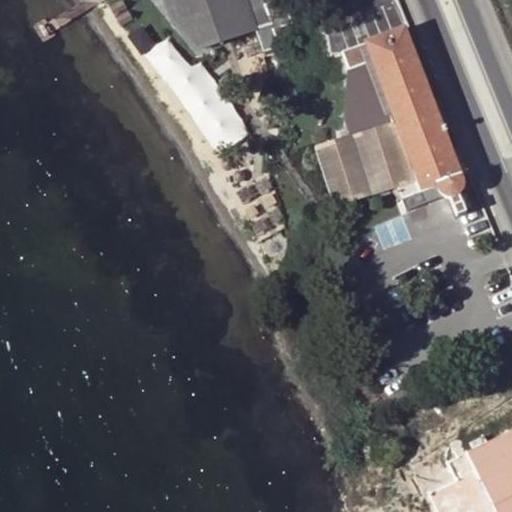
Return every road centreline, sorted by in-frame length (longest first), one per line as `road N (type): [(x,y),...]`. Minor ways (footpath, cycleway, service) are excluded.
road 1 (primary): [(423,0),(511,219)]
road 2 (primary): [(511,120),(463,0)]
